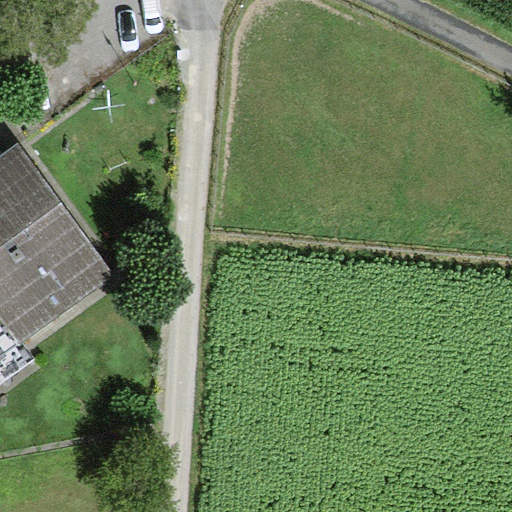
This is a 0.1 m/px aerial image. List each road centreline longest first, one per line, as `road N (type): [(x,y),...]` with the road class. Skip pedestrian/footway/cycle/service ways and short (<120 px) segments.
road 1 (track): [(195,0),(152,511)]
road 2 (unclassified): [(511,67),(383,0)]
